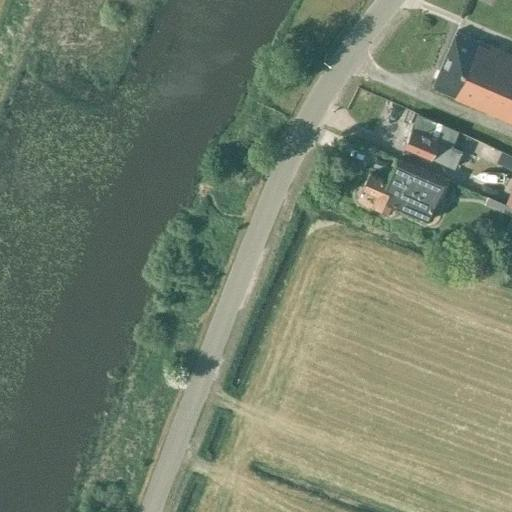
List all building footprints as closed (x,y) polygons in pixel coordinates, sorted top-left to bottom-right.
[(511,54),(456,31),(430,86),(511,121),(511,54)] [(451,144),(457,129),(418,113),(412,127),(451,144)] [(404,146),(431,158),(454,167),(461,151),(411,130),(404,146)] [(490,163),(493,150),(472,145),(469,157),(490,163)] [(496,163),(511,169),(511,155),(501,151),(496,163)] [(388,179),(370,171),(363,188),(376,194),(372,203),(388,210),(392,202),(431,219),(449,180),(397,157),(388,179)] [(511,208),(486,197),(483,204),(510,216),(504,228),(511,231),(511,208)]
